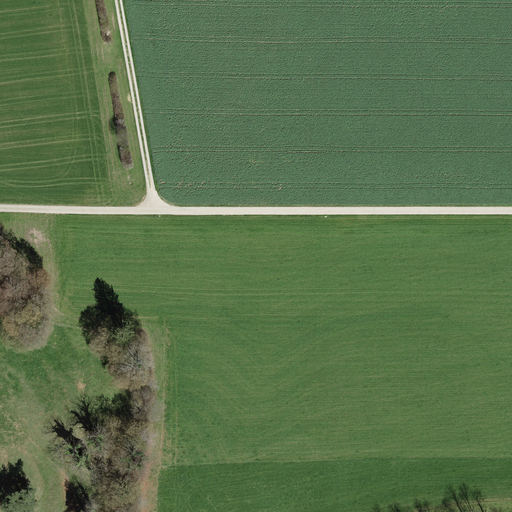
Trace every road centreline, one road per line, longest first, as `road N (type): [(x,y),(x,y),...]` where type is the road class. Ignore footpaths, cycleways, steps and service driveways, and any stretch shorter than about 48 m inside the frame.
road 1 (track): [(0,207),(511,210)]
road 2 (track): [(154,210),(118,0)]
